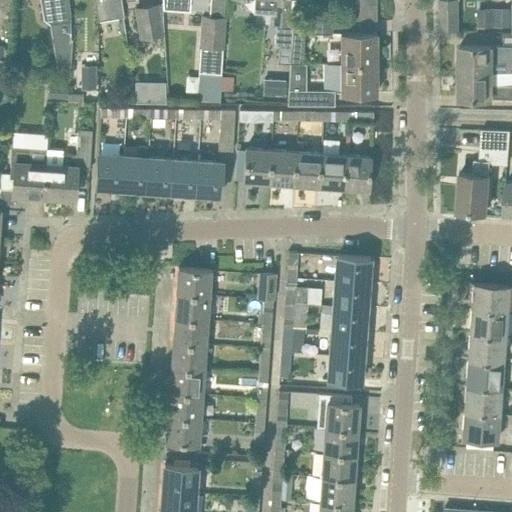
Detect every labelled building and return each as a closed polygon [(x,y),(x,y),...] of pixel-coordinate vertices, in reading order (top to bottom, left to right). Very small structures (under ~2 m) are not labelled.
[(69,18),(66,0),(40,0),(44,22),(69,18)] [(119,0),(94,0),(98,21),(118,18),(120,31),(124,30),(119,0)] [(256,0),(255,11),(272,13),(271,23),(275,23),(273,44),(279,45),(277,62),(289,63),(291,46),(292,31),(292,24),(288,24),(290,0),(256,0)] [(376,0),(358,0),(359,6),(343,7),(343,19),(346,19),(377,19),(376,0)] [(439,0),(439,30),(458,30),(457,0),(439,0)] [(156,4),(134,8),(139,37),(143,36),(161,33),(156,4)] [(202,17),(198,64),(196,100),(217,102),(223,19),(202,17)] [(292,31),(331,33),(332,19),(293,17),(292,24),(292,31)] [(460,45),(460,71),(493,71),(511,72),(511,60),(511,59),(511,31),(503,31),(503,45),(480,45),(460,45)] [(376,33),(356,33),(341,33),(341,64),(376,64),(376,33)] [(72,50),(91,50),(91,38),(73,37),(72,50)] [(377,92),(376,64),(341,64),(341,93),(377,92)] [(493,71),(459,71),(459,98),(511,97),(511,83),(493,83),(493,71)] [(49,84),(49,99),(68,100),(69,84),(49,84)] [(335,89),(288,89),(288,105),(335,105),(335,89)] [(101,116),(126,116),(126,107),(101,107),(101,116)] [(151,108),(126,107),(126,116),(151,117),(151,108)] [(176,108),(151,108),(151,117),(175,117),(176,108)] [(201,109),(176,108),(175,117),(200,118),(201,109)] [(235,109),(201,109),(200,118),(221,118),(219,149),(233,150),(235,109)] [(248,119),(273,120),(274,110),(248,109),(248,119)] [(298,110),(274,110),(273,120),(298,120),(298,110)] [(298,110),(298,120),(322,120),(323,120),(323,110),(298,110)] [(323,110),(323,120),(348,121),(348,111),(323,110)] [(348,111),(348,121),(373,121),(373,111),(348,111)] [(76,154),(62,153),(63,148),(46,147),(43,195),(74,197),(76,165),(89,166),(92,129),(78,128),(76,154)] [(510,129),(482,128),(479,159),(475,159),(474,173),(460,172),(458,193),(460,194),(459,207),(469,207),(469,209),(486,211),(489,162),(507,164),(510,129)] [(464,145),(477,146),(477,129),(465,128),(464,145)] [(12,193),(43,195),(46,147),(12,145),(10,177),(13,177),(12,193)] [(124,154),(122,187),(146,189),(149,156),(149,147),(138,146),(137,155),(124,154)] [(246,147),(243,179),(269,181),(271,149),(246,147)] [(271,149),(269,181),(294,183),(296,150),(271,149)] [(321,152),(296,150),(294,183),(318,185),(321,152)] [(97,165),(95,185),(122,187),(124,154),(98,152),(97,165)] [(321,152),(318,185),(342,186),(344,154),(321,152)] [(344,154),(342,186),(368,188),(371,156),(344,154)] [(173,158),(149,156),(146,189),(171,190),(173,158)] [(198,159),(173,158),(171,190),(196,192),(198,159)] [(198,159),(196,192),(220,194),(222,174),(223,161),(198,159)] [(297,252),(288,251),(288,252),(287,276),(296,277),(297,252)] [(336,274),(335,280),(368,283),(370,256),(353,255),(337,254),(336,274)] [(211,269),(178,266),(176,292),(209,294),(211,269)] [(256,297),(273,298),(275,273),(258,272),(256,297)] [(296,277),(287,276),(285,301),(308,302),(309,287),(295,286),(296,277)] [(368,283),(335,280),(333,305),(366,308),(368,283)] [(473,282),(471,308),(507,310),(508,285),(473,282)] [(209,294),(176,292),(174,316),(207,319),(209,294)] [(273,298),(264,298),(263,314),(258,314),(258,322),(262,322),(271,323),(273,298)] [(308,302),(285,301),(283,326),(292,326),(306,327),(308,302)] [(333,313),(332,330),(364,332),(366,308),(333,305),(333,313)] [(507,310),(471,308),(469,333),(505,336),(507,310)] [(174,316),(173,341),(205,343),(207,319),(174,316)] [(271,323),(262,322),(260,347),(269,348),(271,323)] [(292,326),(283,326),(281,350),(291,351),(292,326)] [(332,330),(330,355),(362,358),(364,332),(332,330)] [(505,336),(469,333),(467,359),(503,362),(505,336)] [(173,341),(171,366),(203,368),(205,343),(173,341)] [(269,348),(260,347),(259,372),(268,373),(269,348)] [(291,351),(281,350),(279,376),(289,376),(291,351)] [(330,355),(328,379),(341,380),(361,381),(362,358),(330,355)] [(503,362),(467,359),(465,385),(501,388),(503,362)] [(203,368),(171,366),(169,391),(202,393),(203,368)] [(268,373),(259,372),(257,397),(266,397),(268,373)] [(501,388),(465,385),(463,411),(499,413),(501,388)] [(279,390),(276,423),(286,424),(288,390),(279,390)] [(202,393),(169,391),(167,415),(200,418),(202,393)] [(319,392),(317,425),(325,426),(325,428),(357,430),(359,403),(351,403),(351,395),(319,392)] [(266,397),(257,397),(255,421),(264,422),(266,397)] [(499,413),(463,411),(461,436),(497,439),(499,413)] [(200,418),(167,415),(166,441),(198,443),(200,418)] [(264,422),(255,421),(253,447),(263,447),(264,422)] [(286,424),(276,423),(275,448),(291,449),(293,424),(286,424)] [(357,430),(325,428),(323,452),(355,455),(357,430)] [(291,449),(275,448),(273,472),(282,473),(284,449),(291,449)] [(323,452),(321,477),(354,479),(355,455),(323,452)] [(261,462),(246,461),(246,469),(251,469),(249,495),(258,496),(261,462)] [(164,464),(162,488),(195,490),(197,466),(184,465),(164,464)] [(282,473),(273,472),(271,497),(281,498),(282,473)] [(321,477),(319,501),(352,503),(354,479),(321,477)] [(162,488),(160,511),(193,511),(195,490),(162,488)] [(257,511),(258,496),(249,495),(248,511),(257,511)] [(281,498),(271,497),(269,511),(283,511),(284,507),(280,506),(281,498)] [(351,511),(352,503),(319,501),(318,511),(351,511)]
